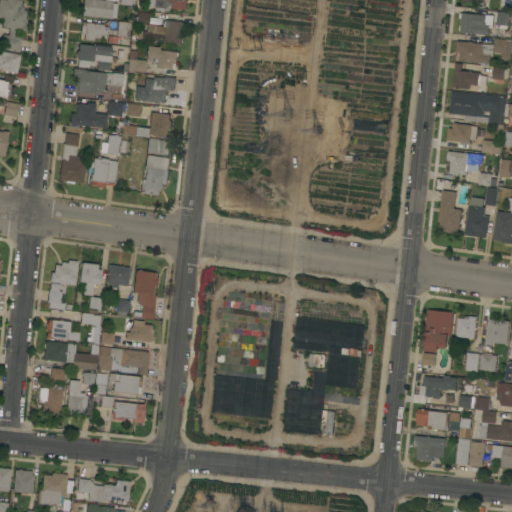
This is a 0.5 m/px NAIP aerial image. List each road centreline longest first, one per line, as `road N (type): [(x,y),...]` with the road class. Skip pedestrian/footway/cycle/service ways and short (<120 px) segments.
road 1 (tertiary): [(215,0),(164,494),(154,511)]
road 2 (tertiary): [(511,282),(0,210)]
road 3 (residential): [(437,0),(384,511)]
road 4 (residential): [(0,440),(511,493)]
road 5 (residential): [(52,0),(10,442)]
